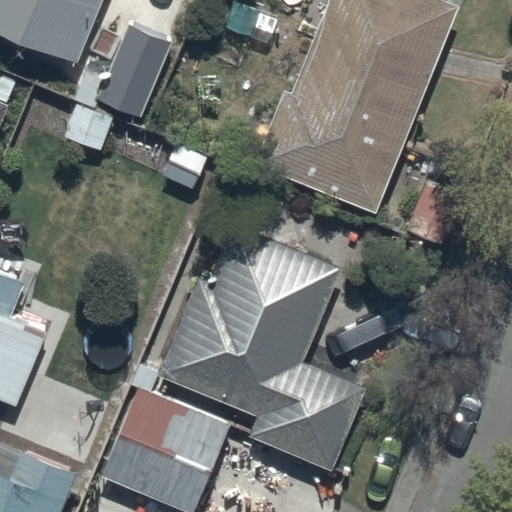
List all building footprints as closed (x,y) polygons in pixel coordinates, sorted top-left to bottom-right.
[(0,0),(0,28),(74,57),(96,0),(0,0)] [(452,0),(323,0),(290,85),(283,82),(252,160),(371,207),(452,0)] [(168,39),(129,24),(108,80),(88,72),(64,134),(100,148),(115,109),(137,117),(168,39)] [(332,265),(231,220),(204,282),(199,280),(160,367),(257,409),(248,430),(329,466),(364,386),(292,354),(332,265)] [(22,277),(0,267),(0,396),(15,402),(45,325),(9,311),(22,277)] [(225,423),(134,384),(96,473),(187,511),(225,423)] [(0,511),(53,511),(70,467),(16,447),(6,469),(0,466),(0,511)]
